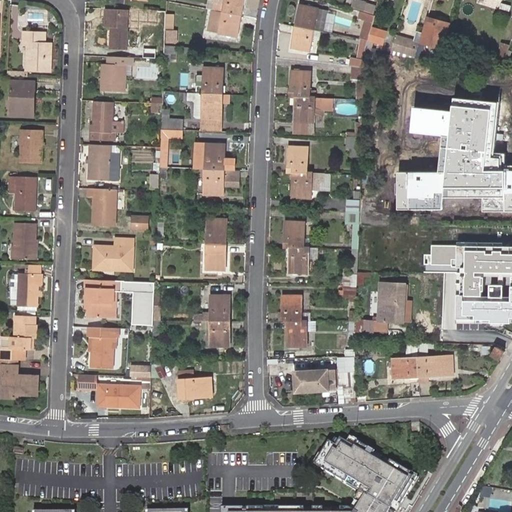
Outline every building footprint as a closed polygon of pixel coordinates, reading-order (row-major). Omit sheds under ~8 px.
[(208,0),(206,11),(212,12),(214,0),(208,0)] [(241,17),(244,0),(214,0),(212,12),(241,17)] [(360,4),(352,2),(349,10),(359,13),(373,17),(376,8),(364,4),(363,8),(359,7),(360,4)] [(299,6),(296,28),(313,31),(325,33),(328,11),(299,6)] [(127,10),(104,9),(103,17),(106,17),(105,27),(110,28),(112,28),(112,34),(109,34),(109,49),(125,50),(126,31),(127,10)] [(237,38),(241,17),(212,12),(208,32),(219,34),(237,38)] [(360,39),(366,41),(373,17),(359,13),(358,20),(364,22),(360,39)] [(173,17),(165,17),(164,45),(175,45),(175,30),(172,30),(173,17)] [(420,42),(417,51),(423,53),(426,44),(443,50),(450,25),(429,19),(422,43),(420,42)] [(313,31),(296,28),(292,48),(310,52),(313,31)] [(371,32),(369,39),(382,43),(386,32),(380,30),(379,35),(371,32)] [(44,34),(22,33),(22,44),(27,44),(26,53),(26,71),(48,72),(48,45),(43,45),(44,34)] [(420,41),(397,34),(395,40),(413,45),(412,49),(417,51),(420,42),(420,41)] [(355,67),(364,68),(364,53),(365,45),(366,41),(360,39),(357,60),(351,59),(349,67),(355,67)] [(413,45),(395,40),(392,51),(415,58),(417,51),(412,49),(413,45)] [(494,65),(502,68),(508,46),(501,43),(494,65)] [(26,53),(27,44),(22,44),(16,44),(16,53),(26,53)] [(164,58),(164,63),(175,63),(175,50),(164,50),(164,58)] [(125,57),(108,56),(107,64),(106,64),(106,79),(102,78),(102,91),(124,91),(125,64),(125,57)] [(364,68),(355,67),(354,80),(356,81),(355,91),(356,91),(356,97),(363,97),(364,68)] [(191,96),(215,96),(216,70),(197,70),(197,78),(192,78),(191,96)] [(291,72),(290,98),(308,98),(309,72),(291,72)] [(412,73),(411,86),(441,88),(442,75),(412,73)] [(29,94),(34,94),(34,83),(11,82),(10,114),(29,114),(29,94)] [(196,121),(215,121),(215,105),(221,105),(222,96),(215,96),(191,96),(190,96),(181,96),(181,102),(190,104),(190,106),(188,118),(190,120),(192,120),(196,121)] [(440,172),(399,172),(398,209),(442,209),(444,196),(483,197),(484,212),(511,211),(511,164),(506,164),(506,153),(496,152),(500,101),(455,97),(454,110),(415,106),(412,132),(443,135),(440,172)] [(294,105),(294,123),(312,123),(312,107),(313,98),(308,98),(290,98),(289,98),(289,105),(294,105)] [(332,98),(313,98),(312,107),(332,108),(332,98)] [(114,102),(93,101),(92,131),(89,131),(89,140),(113,141),(113,132),(120,132),(121,121),(113,121),(114,102)] [(363,119),(358,119),(358,122),(354,122),(354,133),(354,136),(361,136),(362,137),(363,119)] [(215,121),(196,121),(195,134),(215,134),(215,121)] [(161,133),(182,133),(182,124),(182,123),(169,123),(162,122),(161,124),(161,133)] [(312,123),(294,123),(294,135),(312,136),(312,123)] [(21,130),(20,164),(42,164),(42,131),(21,130)] [(161,147),(160,170),(166,170),(167,156),(168,141),(181,141),(182,141),(182,133),(161,133),(161,147)] [(360,157),(361,136),(354,136),(346,136),(345,150),(350,150),(350,157),(360,157)] [(112,146),(89,145),(89,179),(119,180),(120,151),(112,151),(112,146)] [(202,171),(222,171),(222,146),(203,146),(202,171)] [(289,148),(288,172),(292,173),(306,173),(307,148),(289,148)] [(371,167),(362,167),(361,182),(370,182),(373,180),(373,170),(371,167)] [(238,187),(238,170),(223,169),(222,187),(238,187)] [(221,197),(222,171),(202,171),(202,197),(221,197)] [(322,183),(323,173),(312,172),(312,182),(322,183)] [(157,187),(157,174),(149,173),(148,187),(157,187)] [(311,198),(311,173),(306,173),(292,173),(292,198),(311,198)] [(17,195),(17,177),(10,177),(9,195),(17,195)] [(35,194),(38,195),(38,178),(17,177),(17,195),(17,211),(37,212),(38,197),(35,198),(35,194)] [(118,189),(89,188),(89,197),(94,197),(94,206),(98,206),(98,211),(94,211),(93,225),(117,225),(118,189)] [(345,211),(360,211),(361,198),(361,193),(355,192),(355,200),(345,199),(345,211)] [(360,226),(360,211),(345,211),(345,225),(360,226)] [(147,229),(148,217),(133,216),(132,229),(147,229)] [(208,246),(226,247),(227,222),(208,222),(208,246)] [(158,223),(157,234),(157,239),(165,239),(166,223),(158,223)] [(291,248),(309,249),(309,240),(304,240),(304,223),(286,223),(285,248),(290,248),(291,248)] [(15,224),(14,251),(19,251),(18,261),(35,261),(35,251),(32,251),(32,242),(35,242),(35,225),(15,224)] [(373,261),(401,263),(403,235),(375,232),(373,261)] [(115,266),(115,269),(133,270),(134,238),(116,237),(116,246),(99,245),(98,266),(110,266),(115,266)] [(511,246),(432,245),(432,255),(424,255),(423,264),(426,265),(425,271),(444,273),(442,330),(456,330),(456,323),(511,323),(511,246)] [(226,271),(226,247),(208,246),(207,271),(226,271)] [(308,273),(309,249),(291,248),(290,272),(308,273)] [(359,268),(359,250),(352,250),(351,268),(353,268),(359,268)] [(38,266),(23,266),(22,275),(20,275),(12,275),(12,286),(19,286),(19,295),(19,306),(37,307),(37,297),(41,298),(41,292),(37,292),(38,286),(38,276),(38,266)] [(358,288),(359,274),(359,268),(353,268),(353,276),(347,276),(343,276),(343,287),(358,288)] [(123,280),(88,279),(87,301),(91,304),(91,308),(87,308),(87,317),(112,318),(113,291),(120,292),(122,292),(123,280)] [(382,321),(367,321),(366,338),(375,339),(375,332),(390,332),(390,321),(409,322),(409,285),(383,284),(382,321)] [(358,299),(358,288),(343,287),(342,298),(358,299)] [(119,318),(120,292),(113,291),(112,318),(119,318)] [(213,322),(232,322),(233,297),(213,297),(213,322)] [(284,298),(284,323),(289,323),(293,323),(303,324),(303,298),(284,298)] [(1,338),(0,362),(13,362),(14,351),(31,352),(32,340),(34,340),(35,340),(36,317),(16,317),(15,339),(11,338),(1,338)] [(357,325),(357,341),(375,341),(375,339),(366,338),(367,321),(357,321),(357,325)] [(232,347),(232,322),(213,322),(212,347),(232,347)] [(307,349),(307,324),(303,324),(293,323),(289,323),(288,349),(307,349)] [(89,328),(89,338),(91,338),(94,338),(94,352),(94,369),(114,369),(114,348),(114,338),(118,338),(120,338),(120,329),(89,328)] [(429,356),(428,348),(428,343),(418,342),(419,350),(419,356),(419,376),(419,388),(420,398),(432,398),(431,385),(428,385),(428,376),(445,376),(453,376),(453,356),(444,356),(429,356)] [(499,360),(504,351),(495,347),(491,355),(499,360)] [(419,376),(419,356),(394,357),(395,376),(419,376)] [(356,363),(339,363),(339,372),(356,372),(356,363)] [(153,366),(144,366),(144,370),(133,369),(132,377),(142,377),(152,378),(153,366)] [(13,368),(0,367),(0,375),(3,376),(3,384),(2,398),(17,399),(21,395),(37,396),(38,377),(21,377),(21,378),(18,377),(18,368),(13,368)] [(177,380),(179,400),(213,397),(212,378),(194,379),(194,372),(180,373),(180,380),(177,380)] [(97,376),(81,375),(81,389),(97,390),(97,376)] [(339,377),(306,376),(306,395),(338,396),(339,377)] [(143,389),(152,390),(152,378),(142,377),(143,389)] [(142,387),(130,386),(109,386),(101,386),(101,407),(142,408),(142,387)] [(411,387),(412,399),(420,398),(419,388),(411,387)] [(329,443),(315,466),(360,492),(350,509),(230,508),(221,508),(220,511),(397,511),(418,479),(351,439),(343,451),(329,443)]
